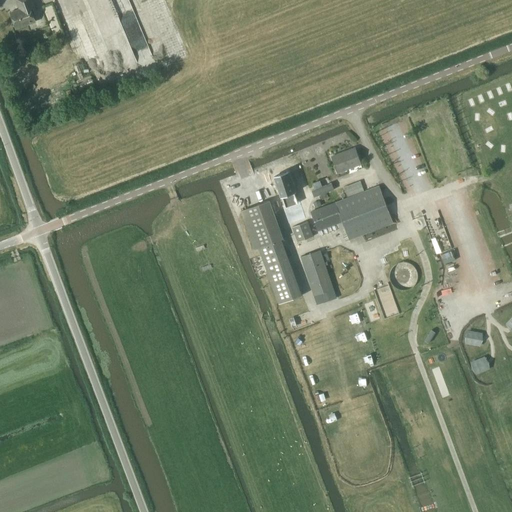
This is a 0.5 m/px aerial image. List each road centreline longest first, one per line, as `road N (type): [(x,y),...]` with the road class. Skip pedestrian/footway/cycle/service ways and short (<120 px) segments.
road 1 (track): [(474,511),(412,341),(429,277),(417,236),(350,110)]
road 2 (unclassified): [(38,231),(350,110)]
road 3 (track): [(255,147),(313,308),(361,295),(377,256),(413,230)]
road 4 (unclassified): [(144,511),(38,231)]
